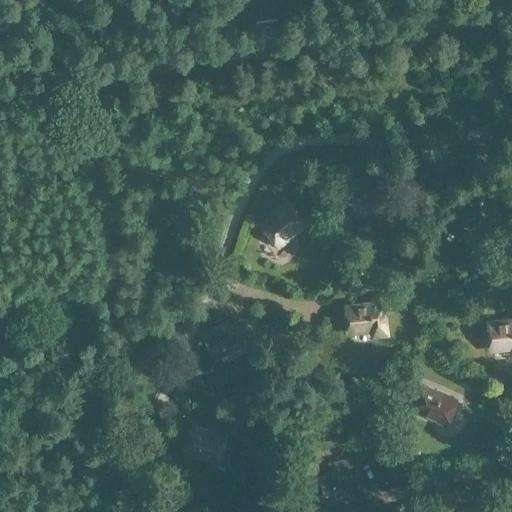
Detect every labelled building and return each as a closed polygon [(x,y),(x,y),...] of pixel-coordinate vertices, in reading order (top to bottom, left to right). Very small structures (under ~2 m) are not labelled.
[(358,198),(388,185),(377,161),(360,169),(358,164),(345,171),(358,198)] [(470,224),(511,217),(506,188),(465,195),(470,224)] [(191,222),(179,199),(162,207),(160,203),(147,210),(162,237),(191,222)] [(289,202),(261,226),(278,246),(306,223),(289,202)] [(373,330),(374,337),(387,334),(383,302),(346,307),(347,319),(353,318),(354,332),(373,330)] [(221,324),(208,330),(222,358),(251,344),(240,320),(223,328),(221,324)] [(511,320),(488,323),(490,336),(495,335),(496,349),(511,347),(511,320)] [(414,411),(447,425),(458,401),(425,386),(414,411)] [(192,426),(191,428),(184,452),(219,462),(226,437),(192,426)] [(331,475),(336,496),(361,491),(353,457),(338,461),(340,473),(331,475)] [(497,511),(496,503),(460,511),(459,511),(497,511)]
